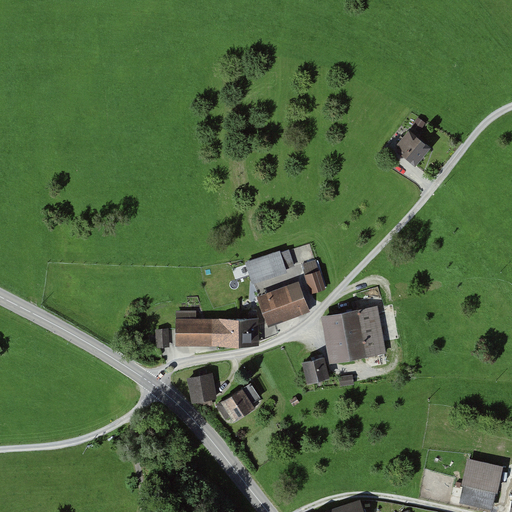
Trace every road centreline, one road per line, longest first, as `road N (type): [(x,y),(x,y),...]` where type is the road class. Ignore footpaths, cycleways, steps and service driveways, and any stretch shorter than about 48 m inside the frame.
road 1 (residential): [(156,386),(170,368),(296,333),(482,125),(511,106)]
road 2 (secondary): [(156,386),(0,296)]
road 3 (track): [(0,450),(82,440),(132,415),(156,386)]
road 4 (secondary): [(268,511),(156,386)]
